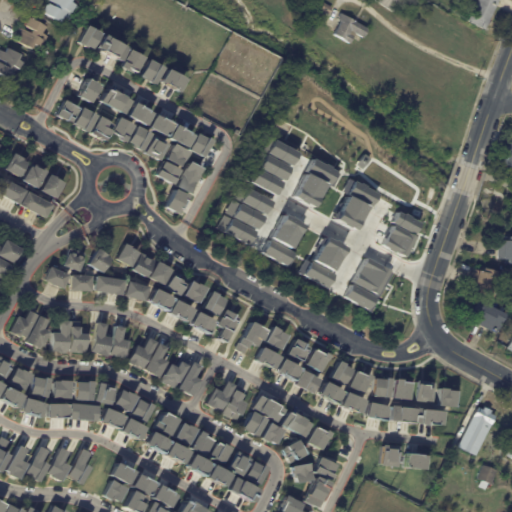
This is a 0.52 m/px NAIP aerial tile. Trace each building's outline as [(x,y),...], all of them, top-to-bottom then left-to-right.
[(67,0),(66,2),(72,6),(68,12),(65,11),(57,23),(42,13),(48,4),(44,2),(44,0),(67,0)] [(402,0),(393,14),(372,0),(402,0)] [(498,0),(483,31),(466,23),(475,5),(472,3),(473,0),(498,0)] [(331,9),(327,16),(319,11),(323,4),(331,9)] [(335,32),(340,23),(336,21),(340,14),(367,30),(361,39),(354,35),(347,45),(332,36),(335,32)] [(28,17),(44,27),(41,32),(47,36),(39,50),(32,45),(29,50),(17,42),(19,38),(14,34),(18,27),(20,29),(27,17),(28,17)] [(76,41),(118,62),(125,47),(83,26),(76,41)] [(0,76),(0,51),(3,53),(5,50),(18,56),(16,60),(24,64),(16,81),(9,77),(7,80),(0,76)] [(141,56),(125,50),(118,68),(133,74),(141,56)] [(152,84),(160,67),(145,59),(137,77),(152,84)] [(156,83),(175,92),(181,78),(162,69),(156,83)] [(88,103),(95,84),(81,79),(75,98),(88,103)] [(121,114),(128,100),(103,88),(96,102),(121,114)] [(76,108),(61,101),(53,116),(69,124),(76,108)] [(124,117),(144,125),(149,112),(130,104),(124,117)] [(70,127),(103,141),(111,123),(77,109),(70,127)] [(145,128),(164,137),(170,124),(151,115),(145,128)] [(108,134),(124,141),(131,125),(115,118),(108,134)] [(191,135),(171,126),(165,139),(185,148),(191,135)] [(124,145),(157,160),(165,142),(132,127),(124,145)] [(185,151),(201,157),(208,139),(192,133),(185,151)] [(264,138),(294,154),(288,166),(257,150),(264,138)] [(511,168),(500,160),(511,141),(511,168)] [(185,152),(169,144),(153,176),(169,184),(185,152)] [(20,172),(17,176),(3,169),(12,152),(22,158),(21,159),(25,162),(20,172)] [(257,152),(287,168),(280,180),(250,164),(257,152)] [(305,159),(335,175),(328,187),(298,171),(305,159)] [(174,214),(184,195),(185,196),(199,169),(185,162),(171,188),(169,187),(159,206),(174,214)] [(44,169),(35,188),(20,180),(27,165),(30,166),(32,163),(44,169)] [(249,167),(279,183),(273,195),(242,179),(249,167)] [(54,198),(38,189),(47,173),(52,175),(52,177),(62,182),(54,198)] [(296,174),(321,185),(311,206),(286,194),(296,174)] [(16,203),(0,194),(0,176),(23,189),(16,203)] [(344,180),(374,196),(368,208),(338,192),(344,180)] [(239,186),(269,202),(263,214),(232,198),(239,186)] [(50,204),(42,218),(18,205),(25,191),(50,204)] [(335,197),(359,209),(349,230),(325,218),(335,197)] [(230,202),(261,218),(254,230),(224,214),(230,202)] [(383,204),(413,220),(407,232),(376,216),(383,204)] [(279,210),(303,222),(293,243),(269,231),(279,210)] [(220,218),(251,234),(244,246),(214,230),(220,218)] [(374,221),(398,232),(388,253),(364,241),(374,221)] [(314,231),(339,243),(329,264),(304,252),(314,231)] [(261,236),(291,252),(285,264),(255,248),(261,236)] [(511,264),(506,264),(506,259),(498,259),(498,240),(509,240),(509,236),(511,236),(511,264)] [(0,258),(0,244),(3,240),(18,249),(9,264),(0,258)] [(137,251),(128,266),(114,258),(122,243),(137,251)] [(78,267),(76,271),(61,265),(68,247),(83,253),(78,267)] [(100,273),(86,264),(96,248),(105,254),(105,255),(109,257),(100,273)] [(357,251),(381,263),(371,284),(347,272),(357,251)] [(153,260),(144,277),(130,269),(140,252),(153,260)] [(299,257),(329,273),(323,285),(292,269),(299,257)] [(0,260),(9,265),(1,280),(0,279),(0,260)] [(170,269),(161,285),(147,277),(155,261),(170,269)] [(59,272),(65,275),(59,289),(40,280),(47,266),(59,272)] [(494,298),(474,294),(475,289),(468,287),(472,268),(482,271),(483,268),(500,272),(494,298)] [(88,276),(88,290),(67,290),(68,274),(88,275),(88,276)] [(174,293),(161,287),(168,274),(180,281),(174,293)] [(99,276),(121,279),(118,295),(91,291),(93,275),(99,276)] [(177,293),(185,279),(201,287),(193,302),(177,293)] [(340,280),(370,296),(364,308),(334,292),(340,280)] [(126,281),(145,286),(141,301),(122,295),(126,281)] [(143,300),(149,288),(167,298),(161,309),(143,300)] [(211,315),(197,308),(207,290),(220,297),(211,315)] [(163,310),(170,299),(187,308),(181,320),(163,310)] [(485,329),(465,319),(475,299),(505,314),(495,334),(485,329)] [(30,310),(35,312),(23,338),(18,335),(17,337),(7,332),(15,316),(22,319),(27,308),(30,310)] [(222,340),(214,336),(218,328),(211,324),(219,309),(234,317),(222,340)] [(185,323),(191,311),(209,321),(203,333),(185,323)] [(40,315),(46,318),(41,329),(47,332),(39,347),(37,345),(36,348),(23,342),(37,314),(40,315)] [(60,320),(66,321),(64,353),(58,353),(58,352),(49,351),(49,332),(57,333),(57,320),(60,320)] [(68,326),(69,326),(69,321),(78,321),(77,334),(83,334),(83,353),(68,353),(68,326)] [(252,346),(246,342),(240,353),(231,348),(245,321),(260,329),(252,346)] [(103,323),(100,336),(107,337),(103,356),(88,352),(94,322),(103,323)] [(274,349),(258,341),(267,324),(283,333),(274,349)] [(115,326),(121,327),(119,339),(126,340),(122,359),(106,356),(112,325),(115,326)] [(511,335),(503,352),(511,356),(511,335)] [(154,342),(140,370),(125,362),(134,345),(140,348),(146,337),(154,342)] [(297,361),(283,353),(291,338),(306,346),(297,361)] [(159,344),(164,347),(158,358),(165,361),(156,377),(142,369),(156,343),(159,344)] [(250,358),(256,346),(275,356),(268,368),(250,358)] [(302,363),(311,347),(325,355),(316,371),(302,363)] [(189,361),(174,389),(159,381),(162,375),(168,364),(175,367),(178,361),(181,357),(189,361)] [(272,369),(278,358),(297,367),(290,379),(272,369)] [(0,359),(0,379),(8,364),(0,359)] [(325,376),(334,361),(348,369),(340,384),(325,376)] [(198,368),(193,377),(199,380),(191,396),(176,388),(190,362),(198,366),(198,368)] [(19,390),(28,374),(18,369),(17,370),(13,368),(5,382),(19,390)] [(344,386),(352,368),(368,375),(360,393),(344,386)] [(290,382),(297,370),(315,380),(309,391),(290,382)] [(41,397),(25,393),(28,375),(45,378),(41,397)] [(369,395),(371,377),(385,378),(384,396),(369,395)] [(65,380),(65,398),(48,398),(49,379),(65,380)] [(70,399),(71,379),(88,380),(87,399),(70,399)] [(388,397),(390,379),(406,381),(404,399),(388,397)] [(231,385),(217,411),(202,403),(211,387),(217,391),(223,380),(231,385)] [(90,400),(94,381),(110,385),(106,403),(90,400)] [(314,393),(320,381),(339,391),(332,402),(314,393)] [(408,398),(410,381),(427,383),(425,400),(408,398)] [(218,412),(232,385),(241,390),(236,399),(242,402),(233,420),(218,412)] [(0,401),(13,408),(19,396),(2,387),(1,389),(0,389),(0,401)] [(119,387),(134,396),(124,413),(109,405),(119,387)] [(430,404),(432,387),(449,389),(448,406),(430,404)] [(335,405),(341,391),(359,399),(353,413),(335,405)] [(248,407),(254,395),(278,408),(272,419),(248,407)] [(136,396),(151,404),(141,423),(126,415),(136,396)] [(17,412),(21,398),(41,404),(36,418),(17,412)] [(362,401),(382,406),(379,420),(359,415),(362,401)] [(64,418),(64,403),(43,404),(43,418),(64,418)] [(67,403),(66,419),(86,421),(87,420),(93,421),(95,406),(67,403)] [(386,420),(387,405),(414,407),(412,422),(386,420)] [(102,406),(120,416),(114,429),(95,421),(102,406)] [(414,423),(416,408),(437,410),(436,425),(414,423)] [(475,408),(480,411),(481,408),(488,412),(486,414),(491,417),(473,455),(456,447),(475,408)] [(149,427),(158,410),(172,418),(163,435),(149,427)] [(274,423),(281,410),(307,424),(300,437),(274,423)] [(252,436),(238,428),(247,411),(261,418),(252,436)] [(124,417),(142,427),(135,441),(116,431),(124,417)] [(168,437),(177,420),(192,428),(183,445),(168,437)] [(255,437),(263,422),(277,430),(269,445),(255,437)] [(302,440),(311,425),(325,432),(317,448),(302,440)] [(511,460),(511,429),(502,457),(511,460)] [(158,453),(140,444),(147,431),(165,440),(158,453)] [(186,448),(195,431),(210,438),(200,455),(186,448)] [(2,449),(6,442),(0,439),(0,469),(8,452),(2,449)] [(204,456),(214,439),(228,447),(219,464),(204,456)] [(290,459),(288,454),(283,457),(278,448),(294,439),(301,453),(290,459)] [(177,463),(160,454),(166,441),(184,451),(177,463)] [(12,480),(0,473),(0,466),(13,444),(22,449),(16,460),(21,463),(12,480)] [(393,446),(391,466),(375,464),(377,444),(393,446)] [(33,481),(19,473),(34,445),(43,450),(37,461),(43,464),(33,481)] [(54,483),(40,475),(55,446),(64,451),(58,462),(64,465),(54,483)] [(75,484),(60,476),(76,448),(85,453),(79,463),(84,466),(75,484)] [(223,467),(232,450),(246,458),(237,475),(223,467)] [(199,475),(182,466),(189,453),(206,462),(199,475)] [(398,467),(400,453),(420,455),(419,469),(398,467)] [(308,471),(315,456),(332,464),(325,479),(308,471)] [(240,477),(250,460),(264,468),(255,485),(240,477)] [(114,461),(132,471),(124,485),(106,475),(114,461)] [(289,483),(286,467),(303,463),(306,479),(289,483)] [(219,486),(201,477),(208,464),(226,474),(219,486)] [(482,465),(496,471),(492,482),(494,483),(493,485),(476,479),(482,465)] [(134,474),(152,484),(145,496),(127,486),(134,474)] [(248,502),(223,489),(230,476),(254,489),(248,502)] [(324,482),(313,506),(299,500),(310,476),(324,482)] [(107,480),(123,488),(115,503),(99,496),(107,480)] [(155,485),(174,495),(167,509),(148,498),(155,485)] [(128,490),(144,499),(136,511),(129,511),(119,506),(128,490)] [(278,511),(275,510),(282,496),(297,504),(294,510),(298,511),(278,511)] [(175,511),(182,498),(207,511),(175,511)] [(143,511),(148,501),(164,509),(162,511),(143,511)] [(0,511),(0,509),(4,502),(19,510),(17,511),(0,511)] [(44,511),(49,503),(64,511),(63,511),(44,511)]
